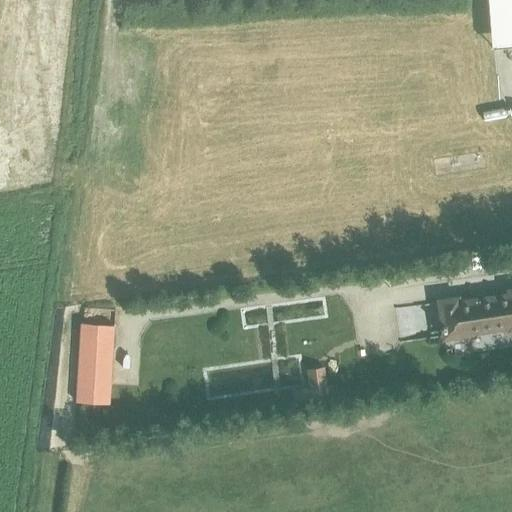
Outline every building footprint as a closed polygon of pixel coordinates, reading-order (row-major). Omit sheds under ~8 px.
[(511,114),(500,115),(501,128),(511,126),(511,114)] [(511,290),(510,291),(511,296),(460,303),(458,298),(439,300),(444,339),(468,336),(468,333),(510,327),(511,328),(511,290)] [(114,324),(79,322),(74,400),(109,402),(114,324)] [(378,357),(378,337),(366,337),(366,357),(378,357)] [(327,385),(294,388),(296,403),(329,400),(327,385)]
